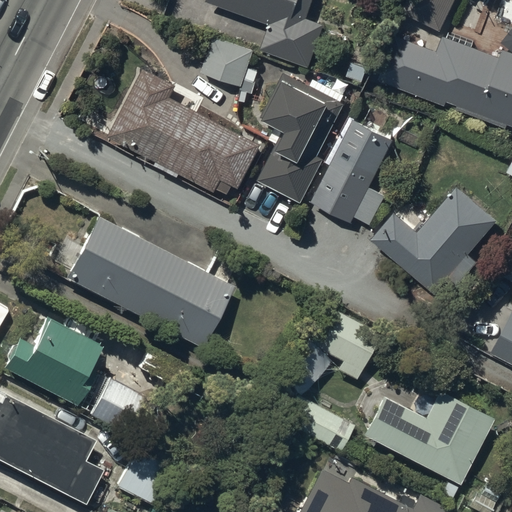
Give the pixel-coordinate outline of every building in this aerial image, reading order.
[(222,0),(272,19),(263,41),(306,57),(320,21),(302,14),(307,0),(222,0)] [(450,0),(406,0),(404,4),(439,21),(450,0)] [(511,48),(504,45),(501,51),(443,29),(437,46),(397,31),(381,71),(444,95),(446,89),(511,114),(511,48)] [(250,44),(216,32),(204,67),(239,79),(250,44)] [(171,81),(144,67),(112,129),(213,180),(219,169),(238,180),(259,139),(166,91),(171,81)] [(340,98),(284,71),(267,106),(289,117),(261,174),(300,193),(318,157),(313,152),(340,98)] [(393,135),(355,116),(314,196),(352,215),(354,210),(371,219),(385,190),(369,182),(393,135)] [(495,214),(459,183),(419,228),(396,207),(374,232),(434,284),(495,214)] [(227,283),(97,215),(69,270),(199,337),(227,283)] [(511,255),(506,267),(511,270),(511,314),(496,346),(511,354),(511,255)] [(327,305),(310,340),(341,355),(337,364),(355,373),(376,328),(327,305)] [(94,338),(47,313),(31,343),(17,335),(3,362),(75,400),(93,367),(81,361),(94,338)] [(147,398),(103,375),(87,407),(131,430),(147,398)] [(92,437),(0,388),(0,453),(83,497),(101,463),(83,454),(92,437)] [(491,416),(441,390),(427,417),(382,393),(363,429),(459,478),(491,416)] [(169,465),(132,445),(112,482),(149,501),(169,465)] [(450,511),(419,496),(413,507),(352,475),(349,480),(320,466),(296,511),(450,511)]
